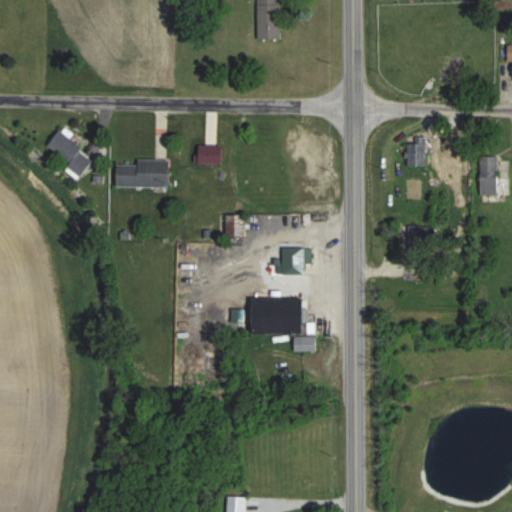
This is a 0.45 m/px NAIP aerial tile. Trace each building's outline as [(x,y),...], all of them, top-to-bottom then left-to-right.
[(285,40),(284,0),(260,0),(261,40),(285,40)] [(78,175),(92,158),(56,129),(42,145),(78,175)] [(425,136),(414,136),(414,143),(406,143),(406,165),(425,165),(425,136)] [(498,156),(477,156),(477,195),(498,195),(498,156)] [(166,186),(166,159),(135,159),(135,164),(113,163),(113,186),(166,186)] [(435,226),(407,226),(407,255),(435,255),(435,226)] [(282,273),(302,273),(302,248),(282,248),(282,273)] [(301,334),(300,299),(246,299),(246,334),(301,334)] [(225,511),(244,511),(244,497),(225,497),(225,511)]
